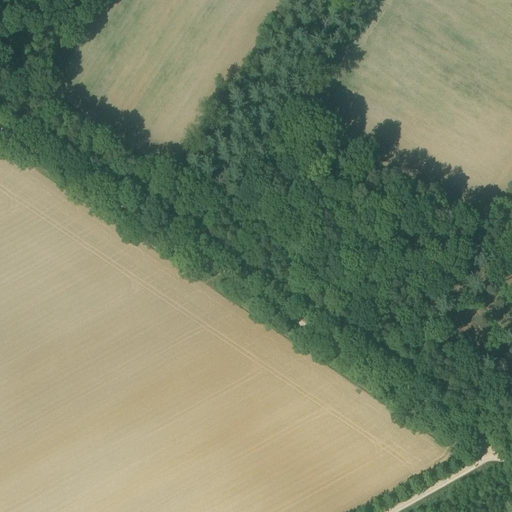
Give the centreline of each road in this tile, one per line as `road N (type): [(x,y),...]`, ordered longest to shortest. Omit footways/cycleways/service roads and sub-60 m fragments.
road 1 (track): [(0,127),(498,455)]
road 2 (track): [(389,511),(494,452)]
